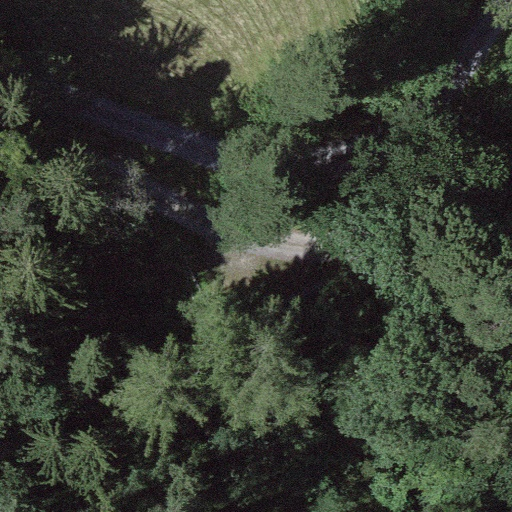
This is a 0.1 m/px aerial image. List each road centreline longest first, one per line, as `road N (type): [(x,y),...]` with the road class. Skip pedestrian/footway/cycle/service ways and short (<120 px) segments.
road 1 (track): [(507,0),(450,95),(347,163),(259,170),(0,76)]
road 2 (track): [(511,191),(474,216),(361,250),(241,237),(0,137)]
